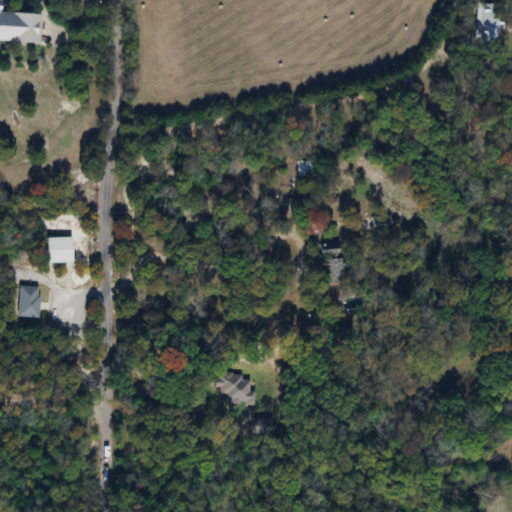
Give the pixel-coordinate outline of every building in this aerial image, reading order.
[(497,43),(495,4),(475,4),(477,43),(497,43)] [(0,11),(0,33),(36,35),(37,13),(0,11)] [(296,160),(296,177),(311,177),(311,160),(296,160)] [(70,238),(45,238),(45,263),(70,263),(70,238)] [(341,284),(340,246),(319,247),(320,285),(341,284)] [(38,287),(17,287),(16,317),(37,318),(38,287)] [(256,375),(220,374),(218,402),(255,404),(256,375)] [(274,419),(256,419),(256,435),(274,435),(274,419)]
